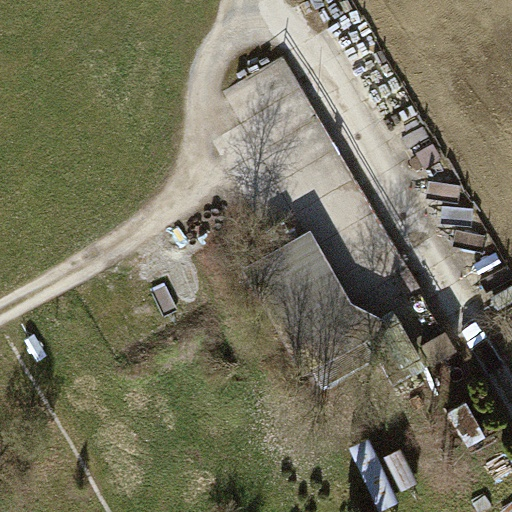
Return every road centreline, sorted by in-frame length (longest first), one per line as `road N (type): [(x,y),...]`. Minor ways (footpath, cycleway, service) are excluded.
road 1 (track): [(274,0),(511,390)]
road 2 (track): [(275,1),(230,42),(201,125),(184,212),(0,320)]
